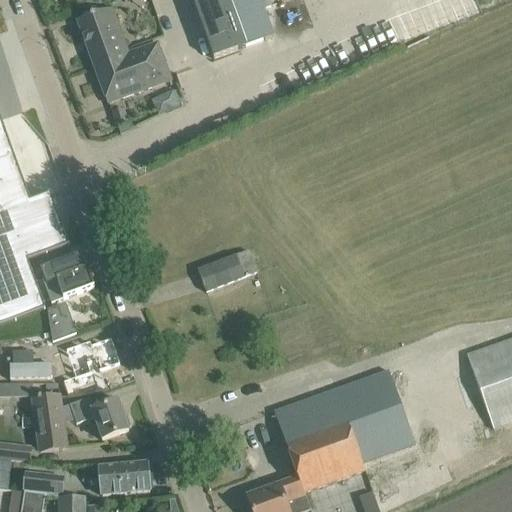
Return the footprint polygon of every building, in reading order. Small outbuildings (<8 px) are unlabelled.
[(197,0),(218,58),(274,38),(260,0),(197,0)] [(110,10),(96,15),(77,22),(107,106),(171,83),(158,45),(126,56),(110,10)] [(0,324),(47,308),(31,258),(72,243),(59,204),(40,211),(0,118),(0,324)] [(250,251),(217,264),(198,271),(207,294),(225,286),(258,273),(250,251)] [(44,279),(43,279),(52,305),(95,289),(87,269),(82,257),(42,272),(44,279)] [(59,309),(48,313),(48,314),(49,320),(53,345),(73,338),(66,318),(63,319),(59,309)] [(75,380),(64,383),(69,398),(88,398),(109,391),(102,373),(122,366),(112,339),(92,347),(91,343),(65,352),(75,380)] [(511,423),(511,340),(468,357),(464,345),(340,389),(367,463),(490,419),(494,430),(511,423)] [(0,356),(0,370),(15,371),(15,356),(0,356)] [(0,397),(33,396),(33,384),(0,384),(0,397)] [(41,385),(41,395),(58,395),(58,386),(41,385)] [(340,389),(294,406),(275,412),(284,438),(298,480),(248,498),(253,511),(309,511),(311,511),(305,494),(365,473),(362,465),(367,463),(340,389)] [(33,402),(38,433),(41,453),(67,449),(64,425),(65,425),(62,399),(60,400),(60,398),(33,402)] [(119,403),(93,411),(94,417),(102,441),(129,432),(119,403)] [(0,461),(31,464),(32,448),(0,445),(0,461)] [(147,464),(100,469),(102,497),(150,492),(147,464)] [(24,492),(62,496),(64,478),(26,474),(24,492)] [(24,494),(22,511),(21,511),(43,511),(45,496),(24,494)] [(85,511),(85,499),(60,499),(59,511),(85,511)]
